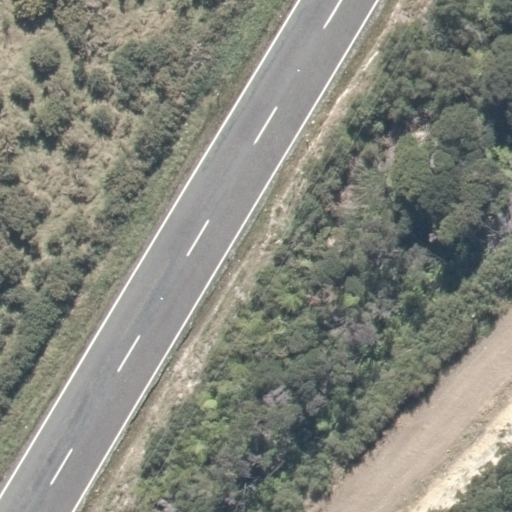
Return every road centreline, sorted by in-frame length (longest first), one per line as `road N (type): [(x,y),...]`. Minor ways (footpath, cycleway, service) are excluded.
road 1 (unclassified): [(338,0),(33,511)]
road 2 (track): [(511,317),(346,511)]
